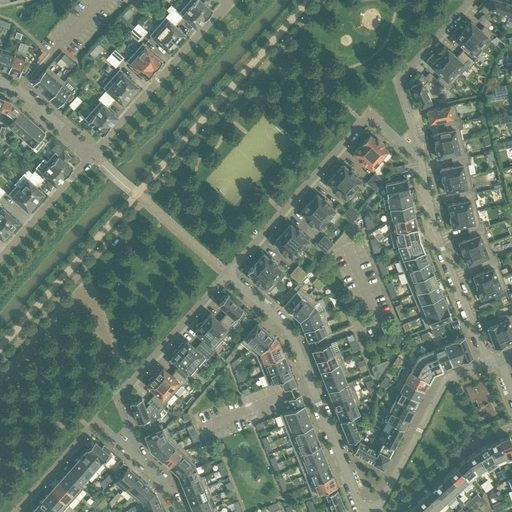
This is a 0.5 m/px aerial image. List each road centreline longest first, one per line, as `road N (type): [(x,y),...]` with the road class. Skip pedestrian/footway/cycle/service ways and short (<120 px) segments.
road 1 (residential): [(227,274),(298,349),(361,511)]
road 2 (residential): [(227,274),(362,121),(375,120),(418,159)]
road 3 (residential): [(139,459),(118,395),(227,274)]
road 4 (residential): [(418,159),(437,243),(488,363)]
road 5 (residential): [(91,155),(232,0)]
road 6 (residential): [(377,511),(439,384),(488,363)]
road 7 (residential): [(467,0),(403,71),(418,159)]
road 8 (residential): [(139,459),(96,422),(15,511)]
road 9 (residential): [(0,262),(91,155)]
